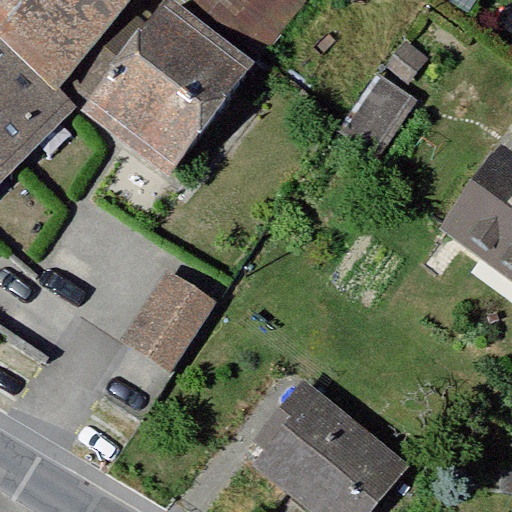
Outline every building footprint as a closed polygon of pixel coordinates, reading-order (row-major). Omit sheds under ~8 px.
[(0,0),(0,36),(73,95),(148,0),(214,0),(292,50),(324,0),(0,0)] [(106,105),(186,173),(269,75),(189,7),(106,105)] [(0,208),(76,123),(0,65),(0,208)] [(511,161),(466,236),(511,264),(511,161)] [(152,346),(208,375),(240,314),(184,285),(152,346)] [(327,387),(263,457),(324,511),(391,511),(425,475),(327,387)]
